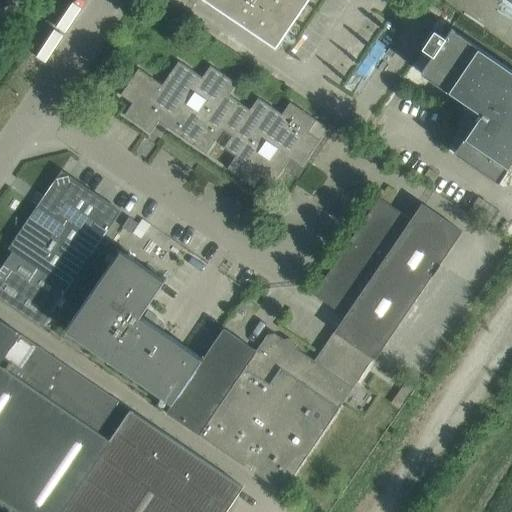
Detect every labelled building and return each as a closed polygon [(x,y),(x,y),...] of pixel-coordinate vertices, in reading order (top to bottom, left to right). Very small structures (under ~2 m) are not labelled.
[(208,0),(275,45),(305,0),(208,0)] [(433,55),(421,73),(480,113),(454,152),(498,183),(511,162),(511,69),(451,28),(445,37),(434,29),(427,40),(421,48),(433,55)] [(237,83),(210,65),(202,77),(178,61),(162,84),(139,68),(121,95),(132,103),(124,114),(151,132),(160,118),(170,125),(168,127),(206,153),(223,129),(232,136),(224,148),(236,156),(228,168),(254,186),(262,174),(274,182),(284,167),(277,162),(283,153),(302,166),(328,128),(290,102),(282,114),(258,98),(250,110),(229,95),(237,83)] [(438,174),(429,168),(423,177),(432,183),(438,174)] [(120,211),(67,174),(15,250),(14,249),(0,270),(0,298),(41,326),(120,211)] [(379,198),(313,294),(345,316),(314,360),(354,387),(375,356),(376,357),(462,231),(421,203),(411,219),(379,198)] [(132,233),(139,223),(129,217),(122,227),(132,233)] [(65,329),(172,403),(203,358),(163,331),(164,331),(164,330),(164,327),(164,324),(163,322),(161,320),(148,311),(143,317),(140,315),(164,280),(120,249),(65,329)] [(253,303),(245,297),(239,306),(247,312),(253,303)] [(0,498),(20,511),(225,511),(243,486),(0,320),(0,498)] [(256,350),(223,328),(203,358),(172,403),(166,411),(282,491),(354,387),(314,360),(274,333),(267,334),(256,350)]
